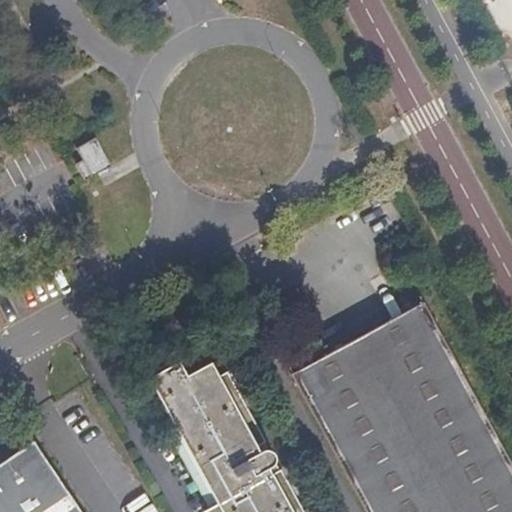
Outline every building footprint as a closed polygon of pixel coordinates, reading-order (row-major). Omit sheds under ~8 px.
[(80,149),(96,181),(119,169),(102,138),(80,149)] [(511,511),(511,461),(427,303),(406,315),(410,323),(361,349),(357,340),(288,375),(361,511),(511,511)] [(410,323),(406,315),(357,340),(361,349),(410,323)] [(293,511),(268,463),(259,467),(257,464),(262,457),(261,451),(258,445),(255,443),(249,446),(244,437),(253,433),(223,375),(214,380),(205,364),(178,378),(170,363),(141,378),(208,505),(195,511),(293,511)] [(73,511),(29,446),(0,465),(0,511),(73,511)]
